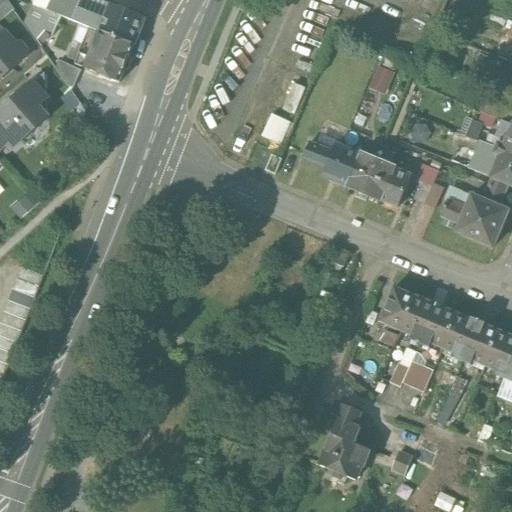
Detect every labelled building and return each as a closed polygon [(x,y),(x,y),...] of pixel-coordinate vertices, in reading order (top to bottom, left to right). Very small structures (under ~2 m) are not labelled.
[(0,0),(0,21),(14,10),(6,0),(0,0)] [(143,17),(104,2),(102,7),(107,9),(103,20),(76,8),(79,0),(50,0),(47,11),(132,44),(143,17)] [(47,11),(32,5),(23,23),(35,40),(42,31),(51,34),(48,42),(70,51),(67,57),(78,62),(77,63),(118,82),(123,69),(126,70),(132,57),(128,55),(132,44),(47,11)] [(0,38),(0,80),(26,58),(27,52),(20,44),(14,44),(5,34),(0,38)] [(78,68),(58,59),(55,67),(66,84),(70,86),(78,68)] [(382,63),(371,86),(389,94),(400,71),(382,63)] [(289,145),(315,80),(291,70),(264,135),(289,145)] [(44,74),(33,84),(46,99),(44,74)] [(33,84),(0,112),(0,130),(4,135),(3,140),(8,144),(7,145),(12,150),(48,118),(46,99),(33,84)] [(511,125),(502,121),(495,137),(500,139),(496,149),(511,155),(511,125)] [(361,156),(335,145),(332,153),(309,144),(303,159),(326,169),(322,176),(348,187),(361,156)] [(511,155),(496,149),(494,154),(500,156),(491,178),(492,179),(508,185),(511,186),(511,155)] [(396,168),(361,154),(361,156),(348,187),(347,189),(381,203),(382,201),(398,208),(412,177),(395,170),(396,168)] [(282,160),(272,156),(265,171),(275,176),(282,160)] [(438,173),(423,166),(417,180),(432,187),(438,173)] [(508,185),(492,179),(490,185),(505,192),(508,185)] [(432,187),(422,183),(414,200),(424,205),(432,187)] [(444,189),(434,185),(425,205),(434,209),(444,189)] [(490,185),(483,201),(471,196),(466,209),(458,206),(447,202),(441,217),(459,225),(456,233),(493,249),(508,212),(499,208),(505,192),(490,185)] [(460,198),(446,192),(443,200),(447,202),(458,206),(460,198)] [(21,268),(0,323),(0,390),(44,277),(21,268)] [(415,297),(394,288),(379,323),(401,332),(415,297)] [(436,306),(415,297),(401,332),(412,337),(410,341),(420,345),(436,306)] [(457,315),(436,306),(420,345),(429,349),(431,345),(443,350),(457,315)] [(457,315),(443,350),(454,355),(452,358),(462,362),(479,322),(474,320),(473,319),(473,320),(472,320),(472,321),(457,315)] [(479,322),(462,362),(471,366),(473,363),(484,367),(499,332),(485,326),(485,325),(485,324),(484,324),(479,322)] [(511,337),(499,332),(484,367),(496,372),(494,376),(504,380),(511,360),(511,337)] [(392,352),(381,347),(377,358),(387,362),(392,352)] [(433,372),(412,363),(409,369),(402,384),(423,394),(433,372)] [(409,369),(398,365),(390,384),(400,388),(402,384),(409,369)] [(467,384),(456,379),(449,394),(460,399),(467,384)] [(344,406),(320,467),(355,481),(360,468),(363,469),(370,451),(355,445),(357,440),(356,440),(360,429),(355,427),(360,413),(344,406)] [(377,436),(360,429),(356,440),(357,440),(355,445),(370,451),(371,449),(375,450),(380,439),(376,438),(377,436)] [(399,454),(392,471),(405,476),(412,459),(399,454)]
